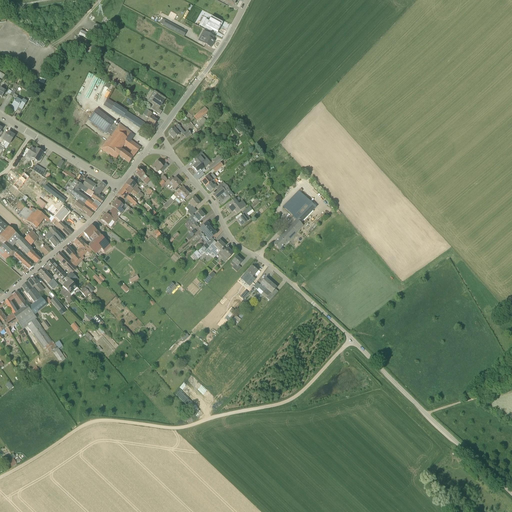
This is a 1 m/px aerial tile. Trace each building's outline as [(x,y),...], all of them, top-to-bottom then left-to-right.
[(222,23),(211,17),(207,26),(218,32),(222,23)] [(105,27),(95,23),(91,33),(101,37),(105,27)] [(182,36),(184,33),(168,24),(166,28),(182,36)] [(87,40),(91,33),(81,29),(78,36),(87,40)] [(203,31),(201,35),(205,37),(202,43),(211,47),(214,41),(212,40),(214,37),(203,31)] [(97,46),(87,41),(78,37),(74,46),(93,55),(97,46)] [(159,109),(166,99),(158,93),(152,102),(158,106),(154,111),(160,115),(162,112),(159,109)] [(27,102),(23,99),(21,102),(16,98),(10,108),(16,111),(19,107),(22,109),(27,102)] [(108,99),(104,106),(139,127),(143,120),(108,99)] [(188,131),(183,135),(186,139),(192,133),(193,135),(196,132),(196,131),(198,130),(197,129),(206,121),(204,118),(207,116),(205,114),(208,111),(205,107),(193,117),(198,123),(193,128),(194,129),(193,130),(189,125),(185,127),(188,131)] [(114,122),(97,109),(88,120),(106,133),(107,132),(111,135),(101,148),(109,154),(111,155),(116,159),(119,155),(129,163),(140,148),(131,141),(134,136),(119,124),(117,127),(113,124),(114,122)] [(152,113),(149,112),(146,117),(149,119),(147,122),(154,126),(157,121),(154,119),(155,118),(151,115),(152,113)] [(177,132),(180,127),(177,124),(174,128),(168,133),(173,139),(179,134),(177,132)] [(9,144),(14,136),(8,132),(3,140),(0,144),(0,155),(4,148),(3,147),(6,142),(9,144)] [(265,155),(269,151),(265,147),(261,150),(265,155)] [(38,162),(43,153),(36,149),(35,150),(31,148),(27,155),(38,162)] [(205,162),(203,160),(200,156),(194,161),(196,164),(192,167),(197,172),(200,170),(201,171),(204,169),(201,165),(205,162)] [(207,168),(209,171),(222,160),(219,156),(213,160),(214,162),(207,168)] [(157,173),(159,171),(162,173),(168,166),(165,164),(162,167),(157,162),(152,168),(157,173)] [(212,169),(215,173),(223,166),(220,162),(212,169)] [(33,170),(42,176),(46,170),(36,165),(33,170)] [(134,174),(147,185),(152,190),(155,186),(147,178),(145,179),(143,177),(145,175),(138,169),(135,172),(136,172),(134,174)] [(63,172),(74,179),(75,177),(64,170),(63,172)] [(210,175),(205,179),(201,182),(205,187),(214,180),(216,178),(212,173),(210,175)] [(175,190),(178,187),(181,184),(175,178),(174,180),(171,177),(165,183),(164,184),(167,187),(170,184),(175,190)] [(94,193),(97,189),(94,187),(96,185),(86,179),(82,185),(88,190),(94,193)] [(129,180),(125,185),(132,190),(138,194),(138,195),(141,197),(143,195),(140,192),(140,191),(137,189),(139,187),(129,180)] [(214,180),(205,187),(210,193),(216,188),(218,191),(222,188),(221,188),(225,185),(223,182),(219,185),(217,182),(216,183),(214,180)] [(85,204),(88,200),(79,194),(81,190),(86,193),(88,190),(82,185),(78,183),(71,194),(74,196),(85,204),(84,204),(85,204)] [(101,183),(97,189),(94,193),(91,197),(95,200),(98,195),(105,185),(101,183)] [(132,190),(125,185),(121,191),(128,196),(131,192),(137,196),(138,195),(138,194),(132,190)] [(218,198),(221,201),(219,203),(221,206),(231,198),(228,195),(224,199),(221,195),(225,192),(229,189),(225,185),(221,188),(222,188),(218,191),(213,196),(216,200),(218,198)] [(189,195),(191,193),(185,188),(182,186),(175,194),(173,195),(181,203),(183,200),(189,194),(189,195)] [(132,199),(128,196),(121,191),(117,195),(124,200),(125,199),(133,205),(135,202),(132,200),(133,199),(132,199)] [(101,196),(98,195),(95,200),(95,201),(101,205),(106,198),(102,195),(101,196)] [(194,208),(196,207),(200,204),(195,198),(188,203),(190,205),(187,207),(191,211),(188,213),(191,217),(193,215),(196,211),(194,208)] [(170,199),(164,205),(167,208),(173,201),(170,199)] [(86,215),(90,218),(94,213),(78,200),(75,205),(82,211),(83,210),(87,213),(86,215)] [(101,205),(95,201),(93,204),(88,200),(85,204),(95,212),(101,205)] [(242,202),(240,204),(238,205),(234,200),(226,206),(231,213),(234,211),(236,214),(246,206),(242,202)] [(113,208),(110,212),(118,218),(124,211),(121,209),(123,206),(117,201),(112,207),(113,208)] [(46,205),(42,210),(47,213),(54,218),(60,222),(68,213),(63,208),(58,214),(46,205)] [(37,210),(36,212),(34,215),(25,207),(20,214),(23,216),(22,218),(36,229),(43,219),(48,223),(50,220),(37,210)] [(243,216),(240,218),(237,221),(241,226),(250,219),(247,214),(252,210),(250,207),(242,213),(244,216),(243,217),(243,216)] [(188,231),(190,233),(193,231),(198,226),(196,223),(198,221),(198,222),(205,216),(200,211),(194,216),(193,215),(191,217),(190,217),(195,223),(190,227),(191,229),(188,231)] [(118,218),(110,212),(108,215),(106,214),(101,220),(108,226),(112,221),(114,223),(118,218)] [(62,232),(68,237),(68,238),(72,234),(65,228),(59,223),(60,222),(54,218),(51,222),(56,227),(62,232)] [(0,236),(7,243),(16,234),(0,219),(0,236)] [(279,250),(282,246),(285,243),(286,243),(303,226),(296,219),(279,237),(280,238),(273,244),(279,250)] [(208,226),(209,225),(207,222),(199,229),(202,233),(198,235),(200,238),(211,229),(208,226)] [(83,233),(89,239),(92,242),(88,246),(96,254),(101,248),(105,252),(111,246),(104,239),(91,226),(83,233)] [(60,244),(64,240),(57,232),(53,228),(52,229),(51,228),(50,228),(48,229),(49,231),(57,240),(57,241),(60,244)] [(217,234),(214,231),(214,232),(211,229),(200,238),(202,240),(206,237),(209,241),(217,234)] [(21,238),(16,243),(27,255),(37,264),(41,260),(40,260),(34,254),(35,254),(31,251),(32,250),(30,247),(38,238),(31,232),(23,240),(21,238)] [(46,238),(49,241),(55,248),(60,244),(57,241),(54,237),(51,234),(46,238)] [(77,252),(75,254),(82,260),(83,259),(81,257),(87,251),(89,253),(91,251),(78,238),(73,242),(74,242),(80,248),(77,252)] [(218,253),(223,248),(225,246),(219,241),(214,246),(213,247),(211,245),(209,247),(204,253),(207,255),(210,251),(216,256),(218,253)] [(33,267),(7,243),(0,249),(0,254),(8,262),(14,255),(29,270),(33,267)] [(209,247),(206,244),(194,255),(198,260),(204,253),(209,247)] [(40,250),(46,256),(51,251),(45,246),(40,250)] [(74,253),(68,247),(64,250),(70,257),(74,260),(71,263),(75,267),(82,260),(75,254),(74,253)] [(223,248),(218,253),(226,261),(233,253),(227,248),(226,250),(223,248)] [(76,269),(60,253),(56,257),(58,258),(57,259),(63,266),(64,265),(72,273),(76,269)] [(93,260),(97,265),(101,261),(96,256),(93,260)] [(237,257),(233,260),(232,262),(236,265),(233,268),(237,272),(241,268),(238,266),(242,262),(237,257)] [(65,278),(67,277),(51,261),(47,265),(63,281),(65,278)] [(244,273),(240,277),(244,280),(249,274),(252,277),(257,271),(252,266),(247,272),(245,274),(244,273)] [(53,279),(43,269),(38,273),(39,273),(45,279),(54,289),(58,286),(53,279)] [(67,277),(70,280),(74,284),(78,280),(72,273),(67,277)] [(204,281),(207,284),(214,276),(211,273),(204,281)] [(28,282),(33,288),(38,294),(44,289),(34,276),(28,282)] [(249,284),(253,287),(257,281),(254,278),(249,284)] [(253,287),(257,290),(259,288),(263,292),(271,283),(265,278),(261,284),(260,285),(257,283),(253,287)] [(64,289),(65,290),(70,294),(75,289),(78,293),(80,291),(74,284),(70,280),(68,282),(63,287),(64,289)] [(170,295),(179,285),(177,283),(175,285),(172,282),(165,290),(170,295)] [(34,303),(28,308),(36,318),(37,318),(38,319),(54,306),(50,301),(47,304),(38,294),(33,288),(32,289),(27,283),(22,287),(27,293),(34,303)] [(271,283),(263,292),(268,296),(266,298),(270,301),(273,297),(270,294),(271,293),(276,288),(271,283)] [(86,287),(92,293),(95,290),(88,284),(86,287)] [(125,284),(121,288),(126,293),(130,290),(125,284)] [(84,288),(81,291),(80,292),(85,297),(90,293),(84,288)] [(69,294),(70,294),(65,290),(64,289),(60,293),(69,303),(73,299),(69,294)] [(36,318),(28,308),(20,296),(17,292),(12,295),(22,308),(17,311),(11,301),(8,299),(5,302),(11,310),(13,313),(18,322),(23,330),(27,327),(43,348),(51,341),(35,319),(36,318)] [(50,301),(54,306),(58,311),(62,307),(54,298),(50,301)] [(6,318),(0,310),(0,323),(3,327),(9,338),(12,336),(8,328),(18,322),(13,313),(6,318)] [(225,318),(227,320),(233,314),(230,311),(225,318)] [(89,313),(85,316),(98,330),(100,328),(98,326),(103,322),(96,314),(92,316),(89,313)] [(235,316),(233,320),(231,321),(236,325),(238,323),(244,316),(241,313),(237,318),(235,316)] [(70,326),(75,332),(79,328),(74,322),(70,326)] [(22,329),(19,331),(24,341),(28,339),(22,329)] [(37,367),(30,370),(32,375),(39,371),(37,367)]
